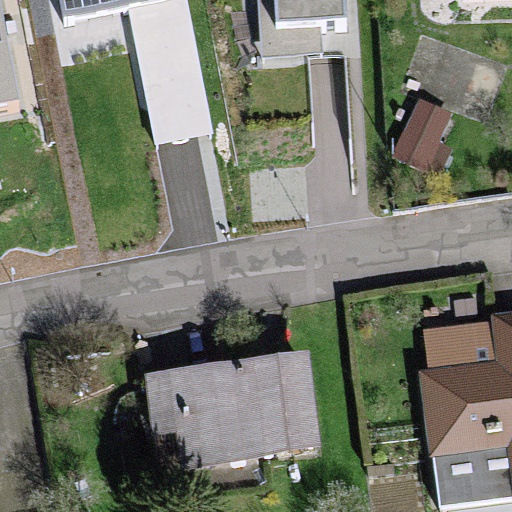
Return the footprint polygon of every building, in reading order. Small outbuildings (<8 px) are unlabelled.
[(62,0),(65,13),(131,0),(62,0)] [(341,0),(277,0),(278,17),(342,14),(341,0)] [(0,10),(0,98),(16,95),(0,10)] [(437,373),(427,374),(448,511),(449,511),(511,502),(511,318),(431,332),(437,373)] [(321,356),(151,379),(167,496),(268,482),(266,464),(334,455),(321,356)]
